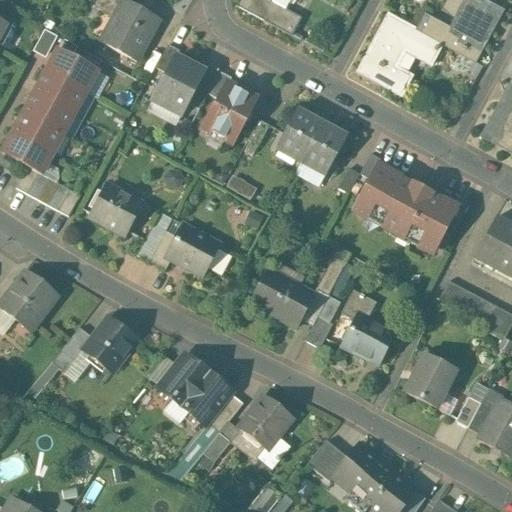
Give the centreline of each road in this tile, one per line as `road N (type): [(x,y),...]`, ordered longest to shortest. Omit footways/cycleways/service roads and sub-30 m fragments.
road 1 (residential): [(0,215),(74,265),(511,501)]
road 2 (residential): [(199,0),(193,11),(511,189)]
